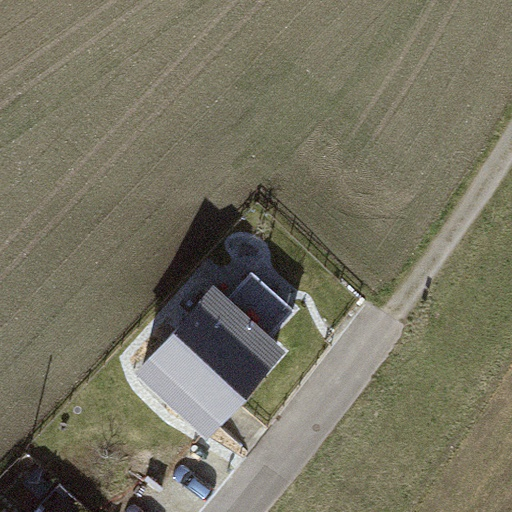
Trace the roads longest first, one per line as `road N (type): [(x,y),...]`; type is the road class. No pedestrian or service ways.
road 1 (residential): [(394,314),(240,511)]
road 2 (track): [(394,314),(511,140)]
